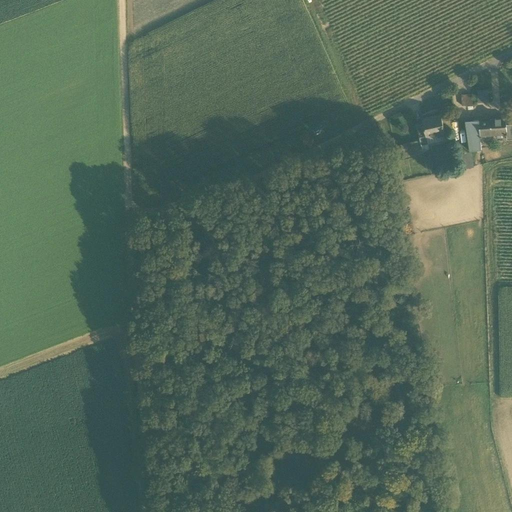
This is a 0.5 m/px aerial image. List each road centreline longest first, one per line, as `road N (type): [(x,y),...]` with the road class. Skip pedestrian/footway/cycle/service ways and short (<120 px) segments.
road 1 (track): [(155,511),(127,217)]
road 2 (track): [(380,116),(258,177),(127,217)]
road 3 (track): [(127,217),(120,0)]
road 4 (unclassified): [(511,53),(380,116)]
